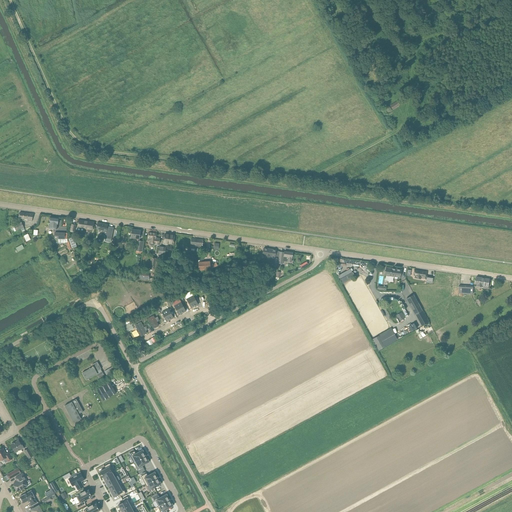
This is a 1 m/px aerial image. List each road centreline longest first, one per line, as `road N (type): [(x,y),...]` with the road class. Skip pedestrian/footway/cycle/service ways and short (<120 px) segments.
road 1 (track): [(9,0),(68,129),(102,150),(304,178),(396,131),(400,113)]
road 2 (unclassified): [(319,250),(0,204)]
road 3 (residential): [(182,511),(136,438),(84,467),(108,511)]
road 4 (unclassified): [(511,278),(319,250)]
road 5 (unclassified): [(0,352),(93,302),(132,365)]
road 6 (unclassified): [(212,511),(132,365)]
road 7 (unclassified): [(212,321),(312,267),(319,250)]
